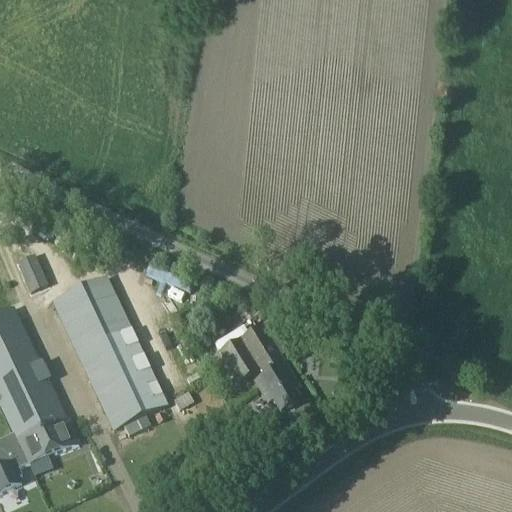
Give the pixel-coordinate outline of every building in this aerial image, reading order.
[(17,266),(30,297),(47,289),(43,279),(52,275),(44,255),(17,266)] [(168,407),(107,279),(50,304),(111,434),(168,407)] [(14,321),(11,312),(0,317),(0,407),(14,437),(10,439),(9,438),(0,442),(0,494),(20,486),(17,478),(21,477),(18,470),(30,464),(78,447),(69,427),(68,427),(17,321),(14,321)] [(298,390),(261,330),(219,355),(237,384),(262,369),(267,377),(255,385),(267,405),(272,402),(279,414),(299,403),(293,393),(298,390)] [(377,377),(351,374),(350,390),(375,393),(377,377)] [(188,395),(174,404),(180,414),(194,405),(188,395)]
